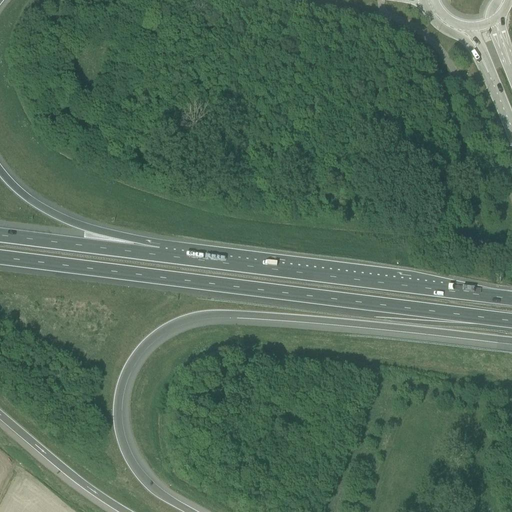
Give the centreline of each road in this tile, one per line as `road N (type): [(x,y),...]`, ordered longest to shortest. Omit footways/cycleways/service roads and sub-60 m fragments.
road 1 (motorway): [(188,511),(137,472),(117,412),(131,361),(179,322),(290,318),(511,342)]
road 2 (motorway): [(0,259),(511,322)]
road 3 (motorway): [(0,5),(423,0)]
road 4 (motorway): [(511,299),(156,256)]
road 5 (motorway): [(156,256),(47,212),(0,169)]
road 6 (motorway): [(156,256),(0,236)]
road 7 (motorway): [(0,416),(121,511)]
